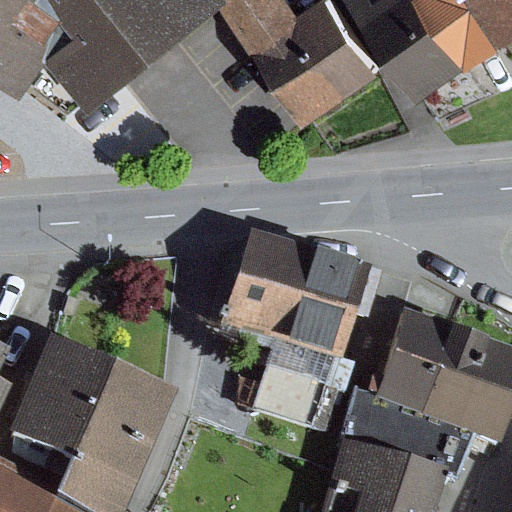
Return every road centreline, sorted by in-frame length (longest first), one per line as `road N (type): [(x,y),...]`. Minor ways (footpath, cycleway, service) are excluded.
road 1 (tertiary): [(82,221),(403,198)]
road 2 (residential): [(0,105),(61,152),(82,221)]
road 3 (residential): [(403,198),(511,293)]
